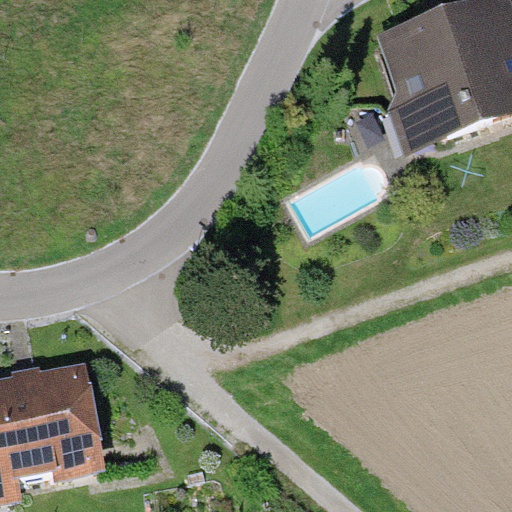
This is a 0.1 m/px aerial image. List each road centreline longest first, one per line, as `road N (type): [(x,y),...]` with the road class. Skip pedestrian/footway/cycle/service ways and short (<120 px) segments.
road 1 (residential): [(0,299),(110,275),(175,235),(223,168),(304,0)]
road 2 (track): [(110,275),(191,376),(344,511)]
